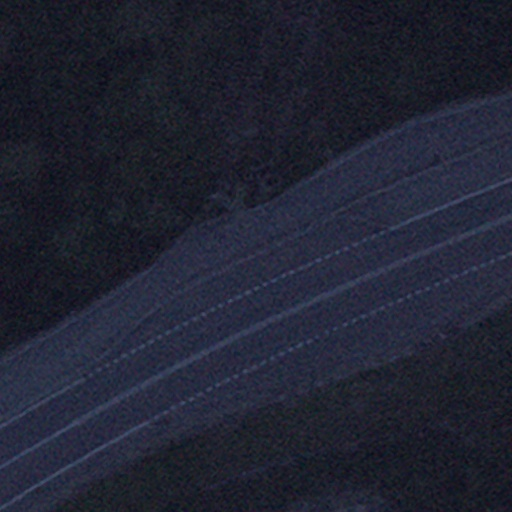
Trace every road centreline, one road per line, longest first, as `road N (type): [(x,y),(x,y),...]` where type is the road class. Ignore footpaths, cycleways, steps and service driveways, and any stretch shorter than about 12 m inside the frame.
road 1 (unclassified): [(511,115),(187,258),(0,382)]
road 2 (secondary): [(511,224),(336,293),(0,470)]
